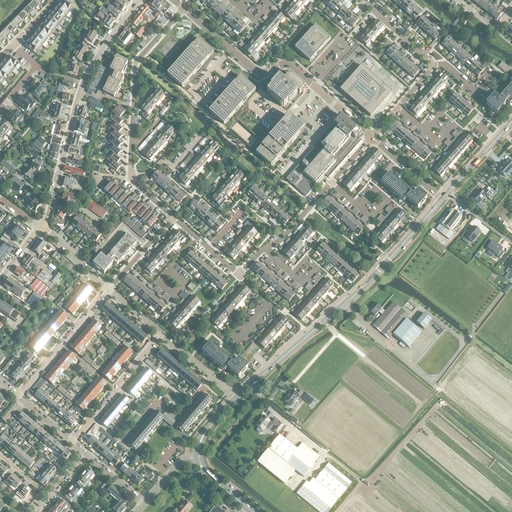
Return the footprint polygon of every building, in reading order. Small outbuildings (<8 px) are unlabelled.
[(63,0),(60,4),(69,11),(72,7),(71,6),(63,0)] [(122,11),(126,6),(118,0),(114,0),(112,3),(122,11)] [(151,0),(149,4),(156,10),(157,11),(156,12),(157,13),(160,16),(162,17),(171,6),(164,0),(162,2),(159,0),(151,0)] [(211,0),(207,5),(212,9),(219,0),(216,0),(215,0),(211,0)] [(219,0),(212,9),(216,13),(223,6),(220,3),(222,0),(219,0)] [(295,15),(299,10),(288,0),(286,0),(285,1),(291,6),(288,8),(295,15)] [(304,5),(297,0),(295,0),(294,2),(291,0),(288,0),(299,10),(304,5)] [(334,11),(343,0),(340,0),(338,2),(335,0),(334,0),(329,7),(334,11)] [(343,0),(334,11),(338,15),(345,8),(342,5),(346,0),(343,0)] [(399,0),(397,4),(401,8),(407,1),(406,0),(399,0)] [(483,9),(488,3),(489,2),(486,0),(485,0),(484,0),(482,0),(478,5),(483,9)] [(38,6),(33,1),(31,4),(28,7),(32,12),(35,8),(36,9),(39,7),(38,6)] [(401,8),(406,12),(414,3),(412,2),(410,4),(407,1),(401,8)] [(216,13),(221,17),(232,5),(230,3),(225,8),(223,6),(216,13)] [(406,12),(411,16),(417,9),(414,7),(416,4),(414,3),(406,12)] [(488,13),(493,6),(488,3),(483,9),(488,13)] [(60,4),(57,8),(66,16),(70,12),(69,11),(60,4)] [(232,5),(221,17),(226,21),(232,14),(229,12),(234,6),(232,5)] [(111,6),(108,9),(107,10),(117,18),(120,14),(111,6)] [(144,6),(143,8),(138,14),(143,19),(148,22),(150,19),(146,16),(146,15),(147,16),(148,15),(150,13),(150,12),(149,11),(150,11),(144,6)] [(338,15),(343,19),(354,7),(352,6),(348,11),(345,8),(338,15)] [(488,13),(493,16),(497,10),(493,6),(488,13)] [(32,12),(28,7),(25,10),(22,13),(26,17),(30,14),(30,15),(33,12),(32,12)] [(100,12),(97,16),(103,20),(103,24),(104,24),(110,28),(115,21),(106,14),(108,12),(107,11),(107,10),(108,9),(104,7),(103,8),(102,7),(99,11),(100,12)] [(276,14),(274,17),(281,23),(285,18),(273,7),(271,9),(276,14)] [(291,20),(295,15),(288,8),(286,11),(280,7),(279,8),(284,13),(291,20)] [(354,7),(343,19),(348,23),(354,16),(351,14),(356,9),(354,7)] [(57,8),(53,13),(63,21),(66,16),(57,8)] [(420,12),(417,9),(411,16),(415,21),(422,14),(423,11),(422,10),(420,12)] [(493,16),(497,20),(502,14),(497,10),(493,16)] [(232,14),(226,21),(231,25),(241,13),(239,12),(235,17),(232,14)] [(26,17),(22,13),(16,19),(21,23),(24,20),(25,21),(27,18),(26,17)] [(53,13),(50,17),(60,25),(63,21),(53,13)] [(243,15),(241,13),(231,25),(235,30),(241,23),(238,20),(243,15)] [(137,27),(143,19),(138,14),(131,22),(137,27)] [(354,16),(348,23),(353,28),(359,21),(359,20),(363,15),(362,14),(357,19),(354,16)] [(266,15),(264,17),(276,28),(281,23),(274,17),(271,20),(266,15)] [(375,23),(372,26),(379,32),(384,27),(377,21),(371,16),(370,18),(375,23)] [(50,17),(46,21),(56,29),(60,25),(50,17)] [(264,17),(263,19),(268,23),(265,26),(272,33),(276,28),(264,17)] [(416,24),(414,26),(417,28),(417,29),(419,26),(421,28),(427,22),(422,17),(417,24),(416,24)] [(21,23),(16,19),(11,24),(15,29),(18,26),(19,26),(22,24),(21,23)] [(251,22),(249,20),(244,25),(241,23),(235,30),(240,34),(246,27),(251,22)] [(46,21),(43,25),(53,33),(56,29),(46,21)] [(432,25),(427,22),(421,28),(426,32),(432,25)] [(15,29),(11,24),(5,30),(10,34),(13,31),(14,32),(16,30),(15,29)] [(375,37),(379,32),(372,26),(370,29),(364,24),(363,26),(375,37)] [(432,25),(426,32),(430,36),(438,28),(433,24),(432,26),(432,25)] [(43,25),(39,29),(49,37),(53,33),(43,25)] [(268,37),(272,33),(265,26),(262,29),(257,25),(256,26),(268,37)] [(295,48),(304,56),(310,62),(310,61),(311,61),(310,60),(313,57),(314,57),(331,38),(316,25),(315,26),(316,26),(313,30),(312,29),(304,38),(299,44),(300,45),(296,48),(295,48)] [(270,39),(268,37),(256,26),(254,28),(260,33),(257,36),(264,42),(265,44),(270,39)] [(364,35),(371,41),(375,37),(363,26),(361,27),(366,32),(364,35)] [(139,37),(143,32),(138,28),(134,33),(139,37)] [(429,47),(431,49),(437,42),(436,41),(444,33),(438,28),(430,36),(435,40),(429,47)] [(39,29),(36,34),(46,42),(49,37),(39,29)] [(5,30),(0,35),(0,36),(4,40),(7,37),(8,38),(10,35),(10,34),(5,30)] [(90,31),(88,30),(84,35),(81,40),(87,43),(89,41),(93,43),(97,36),(90,31)] [(131,35),(125,30),(118,40),(124,45),(131,35)] [(366,46),(367,46),(371,41),(364,35),(361,38),(356,33),(354,35),(360,40),(359,40),(366,46)] [(36,34),(33,38),(42,46),(46,42),(36,34)] [(248,36),(260,47),(264,42),(257,36),(254,39),(249,34),(248,36)] [(453,42),(450,40),(452,38),(452,37),(454,36),(452,34),(450,36),(450,35),(448,38),(442,45),(447,49),(453,42)] [(249,45),(255,51),(260,47),(248,36),(246,38),(251,42),(249,45)] [(33,38),(29,42),(30,42),(39,50),(42,46),(33,38)] [(168,74),(167,74),(167,75),(182,88),(182,87),(183,87),(182,86),(185,83),(186,83),(210,56),(209,56),(212,52),(213,53),(214,52),(199,39),(198,40),(199,40),(196,44),(195,43),(182,58),(183,59),(179,62),(179,61),(171,70),(172,71),(169,74),(168,74)] [(30,42),(26,46),(34,52),(36,54),(39,50),(30,42)] [(71,48),(77,52),(77,51),(84,56),(88,50),(84,48),(86,45),(80,42),(77,46),(74,44),(71,48)] [(244,50),(251,56),(253,58),(257,53),(255,51),(249,45),(246,48),(244,47),(246,45),(242,42),(239,45),(244,50)] [(453,42),(447,49),(451,53),(457,46),(453,42)] [(451,53),(456,57),(462,50),(460,48),(462,46),(459,44),(457,46),(451,53)] [(386,54),(391,58),(397,52),(392,47),(386,54)] [(462,50),(456,57),(460,61),(466,54),(468,51),(466,50),(464,52),(462,50)] [(80,62),(84,56),(77,51),(77,52),(74,55),(72,54),(69,59),(75,62),(77,60),(80,62)] [(391,58),(395,62),(401,56),(397,52),(391,58)] [(465,65),(471,58),(466,54),(460,61),(465,65)] [(9,56),(6,60),(15,68),(19,64),(11,57),(9,56)] [(401,56),(395,62),(400,66),(406,60),(401,56)] [(475,62),(477,59),(479,58),(477,56),(473,60),(471,58),(465,65),(469,69),(475,62)] [(122,77),(128,64),(117,58),(110,71),(113,73),(103,93),(114,98),(124,78),(122,77)] [(6,60),(2,64),(12,72),(15,68),(6,60)] [(400,66),(404,70),(410,64),(406,60),(400,66)] [(469,69),(474,72),(480,66),(475,62),(469,69)] [(511,77),(511,68),(510,66),(509,68),(502,62),(498,67),(505,73),(506,72),(511,77)] [(69,63),(68,68),(66,72),(77,76),(79,69),(75,68),(76,65),(69,63)] [(478,77),(484,70),(486,68),(488,69),(491,66),(489,64),(488,65),(485,63),(482,68),(480,66),(474,72),(478,77)] [(2,64),(0,67),(0,69),(7,75),(6,75),(8,77),(12,72),(2,64)] [(410,64),(404,70),(409,74),(415,68),(410,64)] [(349,98),(350,98),(352,100),(358,106),(359,106),(361,108),(370,117),(371,116),(373,114),(379,107),(381,105),(381,104),(383,102),(389,95),(391,93),(392,92),(382,84),(380,82),(376,79),(374,77),(373,76),(371,74),(370,73),(370,74),(368,72),(368,71),(367,71),(365,69),(364,68),(362,66),(361,65),(355,72),(357,73),(355,75),(353,74),(348,81),(346,84),(346,83),(340,90),(349,98)] [(414,78),(420,72),(415,68),(409,74),(414,78)] [(435,72),(440,76),(438,78),(444,84),(449,80),(442,74),(437,70),(435,72)] [(272,88),(267,93),(284,107),(288,102),(289,103),(297,94),(297,93),(297,92),(300,94),(305,87),(290,74),(284,80),(285,81),(284,82),(279,77),(271,87),(272,88)] [(237,80),(226,92),(213,107),(214,108),(211,111),(210,111),(209,111),(209,112),(224,125),(225,124),(224,123),(227,120),(228,120),(236,112),(235,111),(238,108),(239,108),(252,93),(251,93),(252,92),(254,89),(255,90),(255,89),(240,76),(240,77),(241,77),(238,81),(237,80)] [(492,87),(495,89),(503,80),(501,77),(492,87)] [(434,83),(440,89),(444,84),(438,78),(434,83)] [(58,89),(64,90),(65,87),(72,90),(74,83),(64,80),(64,81),(57,79),(55,85),(59,86),(58,89)] [(507,79),(495,92),(495,93),(498,95),(509,82),(507,79)] [(511,81),(511,83),(511,84),(500,98),(501,98),(499,100),(494,95),(486,104),(496,114),(506,103),(510,106),(511,102),(511,81)] [(33,82),(28,88),(31,91),(32,92),(31,93),(36,97),(37,96),(39,98),(45,90),(44,90),(46,87),(41,83),(39,86),(37,84),(36,84),(33,82)] [(430,87),(436,93),(440,89),(434,83),(430,87)] [(430,87),(426,92),(432,98),(436,93),(430,87)] [(153,95),(160,101),(165,96),(155,88),(154,90),(156,91),(153,95)] [(63,93),(64,90),(58,89),(57,92),(56,95),(63,97),(62,100),(69,101),(70,95),(67,95),(67,94),(63,93)] [(421,92),(423,95),(422,96),(428,102),(432,98),(426,92),(423,90),(421,92)] [(456,94),(450,101),(454,105),(460,98),(456,94)] [(147,98),(156,106),(160,101),(153,95),(151,97),(149,96),(147,98)] [(22,96),(17,103),(26,111),(30,107),(32,108),(36,103),(28,96),(25,99),(22,96)] [(424,107),(428,102),(422,96),(418,101),(424,107)] [(156,106),(147,98),(145,99),(147,101),(145,104),(152,110),(156,106)] [(465,102),(462,100),(460,98),(454,105),(459,109),(465,102)] [(53,112),(55,112),(65,115),(67,107),(59,105),(60,102),(52,100),(52,102),(51,102),(50,106),(54,107),(53,112)] [(420,111),(424,107),(418,101),(414,105),(420,111)] [(463,113),(469,106),(465,102),(459,109),(463,113)] [(102,113),(103,111),(101,110),(98,108),(96,107),(93,105),(90,104),(89,106),(95,110),(102,113)] [(140,105),(138,107),(141,109),(140,109),(144,112),(141,114),(142,115),(141,116),(146,120),(149,117),(148,115),(152,110),(145,104),(142,107),(140,105)] [(420,111),(414,105),(410,110),(406,106),(404,108),(415,118),(420,111)] [(474,110),(471,108),(469,106),(463,113),(468,117),(474,110)] [(81,108),(78,117),(85,119),(88,110),(81,108)] [(120,108),(119,110),(116,108),(112,113),(115,116),(123,122),(125,120),(122,117),(124,114),(123,114),(125,111),(122,109),(120,108)] [(10,111),(6,116),(10,120),(9,121),(13,124),(14,123),(15,124),(20,118),(19,118),(21,115),(16,111),(14,113),(10,111)] [(65,115),(55,112),(53,119),(63,121),(65,115)] [(289,115),(256,153),(271,166),(304,129),(289,115)] [(333,126),(286,179),(306,197),(325,175),(329,178),(361,141),(360,139),(363,136),(361,134),(361,133),(340,115),(333,123),(335,125),(338,128),(336,129),(334,127),(333,126)] [(115,123),(123,130),(125,127),(121,124),(123,122),(115,116),(111,120),(110,122),(113,125),(115,123)] [(81,135),(81,134),(84,135),(86,125),(88,124),(89,122),(78,119),(77,123),(76,123),(74,133),(81,135)] [(163,121),(161,123),(166,128),(164,131),(171,137),(175,132),(163,121)] [(11,131),(13,128),(7,122),(4,125),(1,123),(0,123),(0,129),(7,135),(10,131),(11,131)] [(395,122),(389,129),(393,133),(399,126),(395,122)] [(115,130),(122,137),(124,135),(121,132),(123,130),(115,123),(113,125),(111,128),(109,129),(109,131),(112,133),(115,130)] [(65,128),(58,126),(53,125),(51,135),(63,138),(65,128)] [(404,130),(402,128),(399,126),(393,133),(398,137),(404,130)] [(171,137),(164,131),(161,134),(156,129),(154,131),(167,142),(171,137)] [(115,130),(112,133),(108,137),(112,140),(114,138),(122,145),(124,142),(120,139),(122,137),(115,130)] [(408,134),(406,132),(404,130),(398,137),(402,141),(408,134)] [(158,137),(155,140),(163,147),(167,142),(154,131),(153,133),(158,137)] [(413,138),(411,136),(408,134),(402,141),(407,145),(413,138)] [(465,134),(463,137),(461,139),(468,145),(472,140),(465,134)] [(72,140),(89,145),(90,142),(80,140),(81,137),(73,135),(72,140)] [(43,146),(46,142),(40,137),(37,141),(33,146),(41,153),(44,146),(43,146)] [(208,146),(215,153),(219,148),(207,137),(205,139),(210,144),(208,146)] [(58,155),(62,140),(52,138),(51,145),(49,151),(53,152),(53,154),(58,155)] [(120,147),(122,145),(114,138),(112,140),(108,145),(112,148),(114,146),(121,153),(124,150),(120,147)] [(148,138),(146,140),(158,151),(163,147),(155,140),(153,143),(148,138)] [(417,142),(415,140),(413,138),(407,145),(411,149),(417,142)] [(461,139),(459,141),(457,143),(464,150),(468,145),(461,139)] [(158,151),(146,140),(144,142),(150,147),(147,150),(154,156),(158,151)] [(422,146),(420,144),(417,142),(411,149),(416,153),(422,146)] [(453,148),(460,154),(464,150),(457,143),(453,148)] [(198,146),(210,157),(215,153),(208,146),(205,149),(200,145),(198,146)] [(120,155),(121,153),(114,146),(112,148),(109,151),(108,152),(111,156),(113,153),(121,160),(123,158),(120,155)] [(206,162),(210,157),(198,146),(197,148),(202,153),(199,156),(206,162)] [(426,150),(424,148),(422,146),(416,153),(420,157),(426,150)] [(88,151),(70,147),(69,154),(84,158),(85,157),(86,157),(88,151)] [(154,156),(147,150),(144,153),(139,148),(138,150),(150,161),(154,156)] [(456,158),(460,154),(453,148),(449,152),(456,158)] [(375,149),(371,153),(378,159),(382,155),(375,149)] [(431,154),(426,150),(420,157),(425,161),(431,154)] [(33,172),(36,173),(37,171),(38,171),(41,168),(40,168),(44,163),(42,162),(45,158),(35,151),(32,155),(37,158),(31,166),(32,166),(34,168),(33,169),(34,170),(33,172)] [(57,161),(58,155),(53,154),(53,152),(49,151),(48,154),(46,153),(46,156),(49,158),(52,160),(57,161)] [(445,157),(452,163),(456,158),(449,152),(445,157)] [(119,162),(121,160),(113,153),(111,156),(109,158),(112,161),(120,168),(123,165),(119,162)] [(367,158),(374,164),(378,159),(371,153),(367,158)] [(202,167),(206,162),(199,156),(197,159),(191,154),(190,156),(202,167)] [(198,171),(202,167),(190,156),(188,158),(194,162),(191,165),(198,171)] [(448,168),(452,163),(445,157),(441,161),(448,168)] [(363,162),(370,168),(374,164),(367,158),(363,162)] [(82,169),(84,164),(67,159),(66,164),(73,166),(82,169)] [(4,160),(0,164),(11,173),(15,169),(4,160)] [(502,168),(499,171),(506,178),(511,171),(511,160),(509,162),(508,161),(505,165),(504,164),(501,167),(502,168)] [(119,170),(120,168),(112,161),(108,166),(112,169),(110,171),(114,175),(116,172),(120,176),(122,173),(119,170)] [(441,161),(437,166),(444,172),(448,168),(441,161)] [(359,167),(365,173),(370,168),(363,162),(359,167)] [(374,178),(375,178),(376,179),(373,182),(377,185),(381,180),(382,179),(394,166),(390,163),(390,164),(388,162),(374,178)] [(194,176),(198,171),(191,165),(188,168),(183,163),(182,165),(194,176)] [(190,181),(191,181),(192,181),(193,180),(194,179),(194,178),(194,177),(194,176),(182,165),(180,167),(185,172),(183,175),(190,181)] [(36,174),(36,173),(33,172),(34,170),(33,169),(34,168),(32,166),(30,169),(29,168),(24,175),(31,181),(36,174)] [(236,173),(233,176),(240,182),(241,183),(248,176),(243,171),(241,174),(232,166),(230,168),(236,173)] [(433,171),(440,177),(444,172),(437,166),(433,171)] [(66,167),(64,172),(74,175),(82,178),(82,176),(83,176),(84,173),(83,173),(83,172),(75,169),(75,170),(66,167)] [(359,167),(355,171),(362,177),(365,173),(359,167)] [(159,170),(151,179),(153,181),(153,182),(154,182),(155,184),(156,183),(162,176),(159,173),(161,171),(159,170)] [(355,171),(351,176),(358,182),(362,177),(355,171)] [(185,186),(190,181),(183,175),(180,178),(175,173),(173,175),(185,186)] [(417,209),(427,198),(418,190),(413,195),(411,194),(412,193),(390,173),(381,182),(404,202),(407,199),(409,200),(408,201),(417,209)] [(240,182),(233,176),(230,179),(225,174),(223,175),(236,186),(240,182)] [(237,188),(236,186),(223,175),(222,177),(227,182),(225,185),(232,191),(231,191),(233,193),(237,188)] [(162,176),(156,183),(161,187),(169,178),(167,176),(165,178),(162,176)] [(351,176),(347,180),(354,186),(358,182),(351,176)] [(9,184),(18,192),(24,185),(14,178),(9,184)] [(70,180),(63,178),(61,186),(66,187),(67,186),(68,186),(68,188),(82,192),(82,190),(83,190),(84,185),(83,185),(84,182),(70,178),(70,180)] [(169,178),(161,187),(166,191),(172,184),(169,182),(170,180),(169,178)] [(108,193),(118,182),(116,180),(113,183),(110,181),(108,184),(104,188),(103,189),(108,193)] [(347,180),(343,185),(349,191),(354,186),(347,180)] [(108,193),(113,197),(120,190),(118,188),(121,184),(118,182),(108,193)] [(215,185),(228,196),(231,191),(232,191),(225,185),(222,188),(217,183),(215,185)] [(166,191),(170,195),(178,186),(176,185),(175,187),(172,184),(166,191)] [(215,185),(213,187),(218,191),(216,194),(225,202),(226,200),(225,199),(228,196),(215,185)] [(178,186),(170,195),(175,199),(181,192),(178,190),(180,188),(178,186)] [(248,194),(252,199),(260,190),(255,186),(254,187),(248,194)] [(479,204),(486,196),(491,200),(497,194),(489,187),(487,190),(486,190),(484,193),(480,189),(472,198),(479,204)] [(117,201),(127,190),(125,188),(122,191),(120,190),(113,197),(117,201)] [(122,205),(129,198),(127,196),(130,192),(127,190),(117,201),(122,205)] [(253,207),(264,195),(260,190),(252,199),(254,200),(251,204),(253,207)] [(180,204),(188,195),(186,193),(184,195),(181,192),(175,199),(180,204)] [(208,192),(206,194),(207,195),(212,199),(214,201),(212,203),(219,209),(224,203),(225,202),(216,194),(214,196),(209,192),(208,192)] [(27,200),(25,204),(28,207),(27,208),(31,211),(32,210),(35,212),(41,205),(38,203),(39,202),(34,197),(33,199),(30,196),(31,195),(29,193),(25,198),(27,200)] [(77,199),(77,197),(64,193),(63,199),(65,200),(64,203),(70,205),(71,201),(72,202),(72,198),(77,199)] [(86,207),(88,208),(88,209),(93,202),(90,200),(92,197),(88,194),(84,199),(83,200),(87,203),(85,206),(86,207)] [(264,195),(253,207),(255,208),(257,206),(259,204),(261,206),(268,198),(264,195)] [(125,211),(136,198),(134,196),(130,199),(129,198),(122,205),(120,207),(125,211)] [(193,214),(194,212),(200,206),(198,204),(200,201),(201,199),(199,197),(195,201),(190,208),(188,210),(193,214)] [(262,214),(264,212),(266,210),(272,203),(274,202),(269,197),(268,198),(261,206),(263,208),(260,212),(262,214)] [(322,204),(327,208),(333,201),(328,197),(322,204)] [(129,215),(131,213),(131,214),(133,212),(132,211),(137,206),(137,205),(135,204),(139,200),(136,198),(125,211),(129,215)] [(327,208),(331,212),(337,205),(333,201),(327,208)] [(88,209),(91,211),(96,205),(93,202),(88,209),(88,208),(88,209)] [(133,212),(137,215),(147,204),(144,202),(141,205),(139,203),(137,205),(137,206),(132,211),(133,212)] [(194,212),(199,216),(208,206),(206,203),(204,205),(202,207),(200,206),(194,212)] [(266,210),(266,211),(270,215),(277,208),(272,203),(266,210)] [(141,219),(148,212),(146,210),(149,206),(147,204),(137,215),(141,219)] [(95,214),(100,207),(96,205),(91,211),(95,214)] [(337,205),(331,212),(336,216),(342,209),(337,205)] [(415,217),(417,215),(405,205),(403,207),(415,217)] [(62,220),(62,219),(68,211),(59,206),(57,210),(58,210),(55,215),(56,215),(55,216),(56,218),(57,219),(59,218),(62,220)] [(199,216),(203,220),(209,214),(207,212),(209,209),(210,207),(208,206),(199,216)] [(95,214),(98,217),(104,210),(100,207),(95,214)] [(277,208),(270,215),(275,218),(281,211),(277,208)] [(340,220),(346,213),(342,209),(336,216),(340,220)] [(107,213),(104,210),(98,217),(102,219),(107,213)] [(150,214),(148,212),(141,219),(146,223),(156,212),(153,210),(150,214)] [(405,216),(399,210),(394,215),(401,220),(405,216)] [(203,220),(208,224),(217,213),(215,211),(213,213),(211,215),(209,214),(203,220)] [(275,218),(279,222),(285,215),(281,211),(275,218)] [(158,215),(156,212),(146,223),(150,228),(157,220),(155,218),(158,215)] [(461,218),(460,217),(454,212),(449,219),(446,216),(436,230),(449,240),(454,233),(455,232),(452,230),(451,231),(450,230),(458,220),(459,221),(461,218)] [(208,224),(212,228),(218,222),(216,220),(218,217),(219,215),(217,213),(208,224)] [(285,215),(279,222),(284,226),(292,218),(287,213),(285,215)] [(346,213),(340,220),(345,224),(351,217),(346,213)] [(394,215),(392,217),(391,219),(397,225),(401,220),(394,215)] [(72,224),(73,225),(72,227),(75,228),(76,227),(77,228),(83,220),(78,216),(72,224)] [(349,228),(355,221),(351,217),(345,224),(349,228)] [(83,220),(77,228),(78,228),(77,228),(77,230),(80,232),(81,231),(82,231),(89,221),(88,221),(88,220),(87,219),(86,219),(84,221),(83,220)] [(387,223),(393,229),(397,225),(391,219),(387,223)] [(86,234),(87,235),(92,227),(91,226),(92,224),(92,222),(91,221),(90,222),(89,221),(82,231),(82,232),(82,234),(84,235),(86,234)] [(354,232),(360,225),(355,221),(349,228),(354,232)] [(223,226),(218,222),(212,228),(217,232),(223,226)] [(383,228),(389,234),(393,229),(387,223),(383,228)] [(14,224),(11,229),(21,237),(22,235),(23,235),(24,233),(25,232),(14,224)] [(354,232),(358,236),(364,229),(360,225),(354,232)] [(307,226),(303,231),(310,237),(314,232),(307,226)] [(91,238),(92,238),(97,230),(92,227),(87,235),(87,236),(87,237),(89,239),(90,238),(91,238)] [(251,227),(250,227),(246,231),(253,237),(255,239),(259,234),(251,227)] [(468,234),(465,232),(461,237),(464,240),(466,237),(473,243),(481,232),(473,227),(468,234)] [(96,242),(102,234),(100,233),(102,231),(101,229),(100,229),(99,229),(99,228),(97,230),(92,238),(92,239),(92,241),(94,242),(95,242),(95,241),(96,242)] [(379,232),(385,238),(389,234),(383,228),(379,232)] [(6,233),(3,236),(9,240),(11,237),(17,242),(18,241),(20,239),(19,239),(21,237),(11,229),(11,230),(8,235),(6,233)] [(172,231),(171,232),(174,234),(172,236),(179,242),(181,243),(185,239),(174,229),(172,231)] [(242,236),(249,242),(253,237),(246,231),(242,236)] [(303,231),(299,236),(306,242),(310,237),(303,231)] [(375,237),(381,243),(385,238),(379,232),(375,237)] [(101,255),(93,264),(104,274),(114,263),(117,265),(137,243),(127,235),(108,257),(108,258),(107,259),(101,255)] [(175,246),(179,242),(172,236),(168,240),(175,246)] [(242,236),(238,240),(245,246),(249,242),(242,236)] [(295,240),(302,246),(306,242),(299,236),(295,240)] [(2,242),(0,245),(0,247),(8,254),(9,252),(10,252),(12,250),(11,250),(12,249),(6,244),(8,241),(3,237),(0,240),(2,242)] [(38,242),(36,245),(43,250),(46,247),(50,250),(52,248),(48,245),(47,244),(47,245),(40,240),(38,242)] [(164,245),(171,251),(175,246),(168,240),(164,245)] [(235,245),(241,251),(245,246),(238,240),(235,245)] [(295,240),(291,245),(298,251),(302,246),(295,240)] [(503,249),(492,241),(487,248),(490,251),(489,253),(493,257),(495,254),(497,256),(503,249)] [(322,255),(328,248),(323,244),(317,251),(322,255)] [(41,253),(43,250),(36,245),(34,247),(33,250),(40,256),(38,258),(41,261),(45,256),(41,253)] [(167,255),(171,251),(164,245),(160,249),(167,255)] [(235,245),(231,249),(237,255),(241,251),(235,245)] [(291,245),(288,249),(294,255),(298,251),(291,245)] [(89,259),(96,250),(93,247),(85,256),(89,259)] [(326,259),(332,252),(328,248),(322,255),(326,259)] [(166,258),(165,257),(167,255),(160,249),(156,254),(163,260),(164,261),(166,259),(166,258)] [(227,254),(233,260),(237,255),(231,249),(227,254)] [(288,249),(283,254),(290,260),(294,255),(288,249)] [(185,259),(190,263),(196,256),(191,252),(185,259)] [(332,252),(326,259),(331,263),(337,256),(332,252)] [(152,258),(159,264),(163,260),(156,254),(152,258)] [(26,259),(22,263),(28,267),(29,265),(35,269),(38,265),(33,261),(34,259),(30,256),(27,260),(26,259)] [(148,258),(147,259),(150,261),(148,263),(155,269),(159,264),(152,258),(150,256),(148,259),(148,258)] [(194,267),(200,260),(196,256),(190,263),(194,267)] [(335,267),(341,260),(337,256),(331,263),(335,267)] [(200,260),(194,267),(199,271),(205,264),(200,260)] [(340,271),(346,264),(341,260),(335,267),(340,271)] [(144,263),(142,265),(144,267),(146,269),(145,271),(150,276),(152,274),(151,273),(155,269),(148,263),(146,265),(144,262),(144,263)] [(258,274),(263,267),(259,263),(253,270),(258,274)] [(199,271),(203,275),(209,268),(205,264),(199,271)] [(344,275),(350,268),(346,264),(340,271),(344,275)] [(51,289),(54,285),(62,276),(56,272),(53,277),(44,270),(43,271),(38,267),(32,274),(37,278),(37,279),(50,289),(51,289)] [(262,278),(268,271),(263,267),(258,274),(262,278)] [(19,268),(15,273),(24,280),(26,277),(28,278),(29,275),(25,272),(19,268)] [(203,275),(208,279),(214,272),(209,268),(203,275)] [(349,279),(355,272),(350,268),(344,275),(349,279)] [(267,282),(273,275),(268,271),(262,278),(267,282)] [(208,279),(212,283),(218,276),(214,272),(208,279)] [(359,276),(355,272),(349,279),(353,283),(359,276)] [(123,282),(128,286),(134,279),(129,275),(123,282)] [(271,286),(277,279),(273,275),(267,282),(271,286)] [(212,283),(211,285),(215,289),(217,287),(223,280),(218,276),(212,283)] [(80,290),(88,297),(93,291),(87,286),(89,284),(82,277),(79,279),(85,285),(80,290)] [(25,292),(26,290),(10,278),(3,286),(11,292),(12,292),(20,298),(22,295),(25,297),(27,293),(25,292)] [(42,298),(50,289),(37,279),(36,281),(32,286),(26,282),(25,285),(30,289),(35,292),(39,295),(42,298)] [(133,290),(139,283),(134,279),(128,286),(133,290)] [(275,289),(276,290),(282,283),(277,279),(271,286),(270,288),(273,291),(275,289)] [(327,279),(323,284),(330,290),(334,285),(327,279)] [(223,280),(217,287),(221,291),(228,284),(223,280)] [(133,290),(137,294),(143,287),(139,283),(133,290)] [(280,294),(286,287),(282,283),(276,290),(280,294)] [(326,294),(330,290),(323,284),(319,288),(326,294)] [(508,284),(503,290),(507,292),(511,287),(508,284)] [(239,291),(246,297),(250,292),(243,286),(239,291)] [(137,294),(142,298),(148,291),(143,287),(137,294)] [(285,298),(291,291),(286,287),(280,294),(285,298)] [(326,294),(319,288),(315,293),(322,299),(326,294)] [(75,296),(83,303),(88,297),(80,290),(75,296)] [(142,298),(146,302),(152,295),(148,291),(142,298)] [(239,291),(235,295),(242,301),(246,297),(239,291)] [(291,291),(285,298),(289,302),(295,295),(291,291)] [(39,295),(35,292),(34,293),(34,292),(32,295),(33,295),(28,303),(36,308),(40,302),(41,303),(42,303),(44,304),(46,306),(48,303),(49,302),(45,298),(44,300),(42,298),(39,295)] [(311,297),(318,303),(322,299),(315,293),(311,297)] [(146,302),(151,306),(157,299),(152,295),(146,302)] [(235,295),(231,300),(238,306),(242,301),(235,295)] [(83,303),(75,296),(70,303),(78,309),(83,303)] [(193,296),(189,300),(196,306),(200,302),(193,296)] [(11,301),(19,307),(22,303),(13,297),(11,301)] [(307,302),(314,308),(318,303),(311,297),(307,302)] [(20,314),(15,310),(0,299),(0,311),(15,322),(20,314)] [(157,299),(151,306),(155,309),(161,303),(157,299)] [(192,311),(196,306),(189,300),(185,305),(192,311)] [(238,306),(231,300),(227,304),(234,310),(238,306)] [(303,306),(310,312),(314,308),(307,302),(303,306)] [(382,308),(375,302),(368,310),(375,316),(379,312),(382,315),(373,326),(389,340),(393,335),(408,348),(421,333),(406,320),(409,316),(393,302),(385,312),(382,309),(382,308)] [(78,309),(70,303),(65,308),(59,303),(57,306),(65,312),(67,310),(73,315),(78,309)] [(166,307),(161,303),(155,309),(160,314),(166,307)] [(102,310),(104,312),(103,314),(105,316),(107,314),(112,308),(107,304),(102,310)] [(230,315),(234,310),(227,304),(223,309),(230,315)] [(188,316),(192,311),(185,305),(181,309),(188,316)] [(306,317),(310,312),(303,306),(299,311),(306,317)] [(107,314),(111,318),(116,311),(112,308),(107,314)] [(177,314),(184,320),(188,316),(181,309),(177,314)] [(226,319),(230,315),(223,309),(219,313),(226,319)] [(55,317),(63,324),(68,318),(60,311),(55,317)] [(116,311),(111,318),(116,321),(121,315),(116,311)] [(302,321),(306,317),(299,311),(295,315),(302,321)] [(215,318),(222,324),(226,319),(219,313),(215,318)] [(184,320),(177,314),(173,319),(180,325),(184,320)] [(424,314),(416,323),(424,329),(432,320),(424,314)] [(121,315),(116,321),(120,325),(125,319),(121,315)] [(288,322),(282,316),(278,321),(284,326),(288,322)] [(50,323),(58,330),(63,324),(55,317),(50,323)] [(96,317),(94,319),(101,325),(103,323),(96,317)] [(211,322),(218,328),(222,324),(215,318),(211,322)] [(125,319),(120,325),(124,329),(130,323),(125,319)] [(175,329),(180,325),(173,319),(169,323),(175,329)] [(88,328),(96,334),(101,327),(94,321),(88,328)] [(280,331),(284,326),(278,321),(274,325),(280,331)] [(45,329),(53,335),(58,330),(50,323),(45,329)] [(129,332),(134,326),(130,323),(124,329),(129,332)] [(270,330),(276,335),(280,331),(274,325),(270,330)] [(134,326),(129,332),(133,336),(138,330),(134,326)] [(83,335),(90,341),(96,334),(88,328),(83,335)] [(53,335),(45,329),(40,335),(48,341),(53,335)] [(138,330),(133,336),(138,340),(143,334),(138,330)] [(202,338),(204,340),(212,332),(209,330),(202,338)] [(272,340),(276,335),(270,330),(266,334),(272,340)] [(107,332),(104,335),(110,340),(113,337),(107,332)] [(225,338),(218,332),(216,334),(222,340),(225,338)] [(147,338),(143,334),(138,340),(142,344),(147,338)] [(262,338),(269,344),(272,340),(266,334),(262,338)] [(48,341),(40,335),(35,341),(43,347),(48,341)] [(90,341),(83,335),(77,341),(84,348),(90,341)] [(114,338),(111,341),(117,346),(120,343),(114,338)] [(194,346),(197,348),(204,340),(202,338),(194,346)] [(269,344),(262,338),(258,343),(264,349),(269,344)] [(43,347),(35,341),(30,347),(37,353),(43,347)] [(84,348),(77,341),(71,348),(78,354),(84,348)] [(229,370),(238,378),(248,367),(239,359),(234,364),(232,363),(233,362),(220,350),(221,348),(217,345),(216,347),(211,342),(202,351),(225,371),(228,368),(230,369),(229,370)] [(258,347),(256,345),(253,343),(241,357),(246,361),(258,347)] [(119,354),(127,360),(132,353),(125,347),(119,354)] [(157,356),(160,359),(158,360),(160,362),(166,354),(162,350),(157,356)] [(63,358),(70,364),(76,357),(68,351),(63,358)] [(28,352),(24,357),(25,357),(26,359),(32,363),(36,358),(30,354),(28,352)] [(118,353),(112,359),(114,361),(121,367),(127,360),(119,354),(118,353)] [(163,362),(166,364),(171,358),(166,354),(160,362),(159,363),(161,364),(163,362)] [(92,361),(86,356),(83,359),(90,364),(92,361)] [(25,357),(21,362),(28,368),(32,363),(26,359),(25,357)] [(57,365),(64,371),(70,364),(63,358),(57,365)] [(166,364),(170,368),(175,362),(171,358),(166,364)] [(121,367),(114,361),(108,368),(115,374),(121,367)] [(24,372),(28,368),(21,362),(17,366),(24,372)] [(84,371),(87,367),(81,362),(78,365),(84,371)] [(90,365),(97,370),(99,367),(93,362),(90,365)] [(172,374),(174,371),(175,372),(180,366),(175,362),(170,368),(171,368),(168,371),(172,374)] [(64,371),(57,365),(51,372),(58,378),(64,371)] [(17,366),(13,371),(22,378),(24,375),(23,374),(24,372),(17,366),(17,367),(17,366)] [(175,372),(173,374),(177,378),(179,375),(184,369),(180,366),(175,372)] [(85,371),(91,377),(94,373),(88,368),(85,371)] [(115,374),(108,368),(102,375),(109,381),(115,374)] [(149,378),(153,374),(146,368),(143,373),(149,378)] [(179,375),(184,379),(189,373),(184,369),(179,375)] [(9,371),(7,374),(17,382),(18,380),(19,381),(22,378),(13,371),(11,373),(9,371)] [(58,378),(51,372),(45,379),(52,385),(58,378)] [(145,383),(149,378),(143,373),(139,377),(145,383)] [(184,379),(188,383),(193,377),(189,373),(184,379)] [(94,384),(101,390),(107,384),(99,377),(94,384)] [(141,387),(145,383),(139,377),(135,382),(141,387)] [(193,387),(198,381),(193,377),(188,383),(193,387)] [(70,388),(72,385),(70,384),(69,384),(64,379),(62,381),(70,388)] [(197,390),(202,385),(198,381),(193,387),(197,390)] [(131,386),(137,391),(141,387),(135,382),(131,386)] [(88,391),(95,397),(101,390),(94,384),(88,391)] [(60,386),(58,390),(64,395),(67,392),(60,386)] [(133,396),(137,391),(131,386),(127,391),(133,396)] [(37,392),(35,396),(39,400),(44,394),(46,392),(41,388),(39,390),(37,392)] [(301,398),(304,394),(298,389),(295,393),(292,390),(286,397),(283,401),(291,407),(299,397),(301,398)] [(95,397),(88,391),(82,398),(89,404),(95,397)] [(44,394),(39,400),(44,404),(49,398),(50,396),(46,392),(44,394)] [(67,392),(65,396),(71,401),(74,397),(67,392)] [(179,423),(176,427),(182,432),(183,431),(185,432),(212,400),(210,399),(209,398),(205,395),(206,394),(205,393),(204,394),(179,423)] [(307,393),(302,399),(309,404),(311,402),(313,403),(316,400),(307,393)] [(123,396),(119,400),(125,405),(129,401),(123,396)] [(140,406),(143,401),(144,401),(146,398),(144,397),(141,399),(139,401),(137,399),(135,402),(140,406)] [(44,404),(49,407),(53,402),(49,398),(44,404)] [(89,404),(82,398),(76,405),(83,411),(89,404)] [(116,405),(122,410),(125,405),(119,400),(116,405)] [(49,407),(53,411),(58,406),(53,402),(49,407)] [(53,411),(58,415),(62,409),(60,408),(62,406),(59,404),(58,406),(53,411)] [(112,409),(118,414),(122,410),(116,405),(112,409)] [(62,409),(58,415),(62,419),(67,413),(62,409)] [(118,414),(112,409),(108,414),(114,419),(118,414)] [(128,444),(127,445),(128,446),(129,445),(133,448),(134,449),(136,451),(162,419),(165,422),(167,423),(172,427),(175,424),(175,423),(176,423),(176,422),(175,421),(175,420),(168,414),(167,414),(166,413),(165,413),(165,414),(164,414),(162,416),(156,411),(128,444)] [(67,423),(73,416),(69,412),(67,413),(62,419),(67,423)] [(17,420),(21,423),(26,417),(22,413),(17,420)] [(110,423),(114,419),(108,414),(104,418),(110,423)] [(73,416),(67,423),(72,427),(74,424),(76,427),(80,422),(73,416)] [(270,422),(263,416),(256,425),(259,427),(257,429),(257,431),(260,434),(262,434),(263,432),(262,431),(262,430),(263,431),(267,427),(269,429),(273,425),(275,427),(272,431),(277,434),(284,426),(279,422),(274,418),(271,422),(271,423),(270,422)] [(26,417),(21,423),(25,426),(30,420),(26,417)] [(100,423),(107,428),(110,423),(104,418),(100,423)] [(34,423),(30,420),(25,426),(29,430),(34,423)] [(33,433),(38,427),(34,423),(29,430),(33,433)] [(37,436),(42,430),(38,427),(33,433),(37,436)] [(46,434),(42,430),(37,436),(41,440),(46,434)] [(44,447),(51,438),(47,435),(40,443),(44,447)] [(91,439),(88,442),(93,447),(98,441),(100,439),(95,435),(93,436),(93,437),(91,439)] [(302,443),(297,449),(280,435),(268,449),(286,463),(304,477),(306,475),(308,477),(310,474),(308,472),(320,457),(302,443)] [(44,447),(48,450),(55,441),(51,438),(44,447)] [(2,446),(6,449),(11,443),(7,439),(2,446)] [(52,453),(53,452),(59,445),(55,441),(48,450),(52,453)] [(98,450),(102,445),(98,441),(93,447),(98,450)] [(11,443),(6,449),(10,452),(15,446),(11,443)] [(53,452),(57,455),(63,448),(59,445),(53,452)] [(98,450),(102,454),(107,449),(102,445),(98,450)] [(14,456),(19,449),(15,446),(10,452),(14,456)] [(56,456),(60,460),(67,451),(63,448),(57,455),(56,456)] [(14,456),(17,459),(23,453),(19,449),(14,456)] [(102,454),(107,458),(111,452),(107,449),(102,454)] [(258,462),(284,484),(295,471),(268,449),(258,462)] [(122,460),(121,461),(122,462),(123,462),(130,453),(127,450),(124,454),(125,455),(121,459),(122,460)] [(64,463),(65,462),(71,455),(67,451),(60,460),(64,463)] [(111,452),(107,458),(111,462),(116,456),(117,455),(113,451),(111,452)] [(17,459),(21,462),(27,456),(23,453),(17,459)] [(116,456),(111,462),(116,466),(118,464),(120,465),(122,462),(121,461),(120,460),(119,459),(120,458),(117,455),(116,456)] [(21,462),(25,466),(31,459),(27,456),(21,462)] [(29,469),(35,463),(31,459),(25,466),(29,469)] [(122,462),(120,465),(122,468),(120,470),(125,474),(130,468),(125,464),(123,462),(122,462)] [(57,471),(51,466),(49,464),(46,468),(54,475),(57,471)] [(318,511),(327,511),(339,499),(352,483),(328,464),(315,480),(313,478),(309,483),(307,481),(296,494),(318,511)] [(85,471),(83,473),(90,479),(94,474),(90,471),(91,469),(87,465),(84,469),(85,471)] [(0,475),(5,480),(9,474),(7,472),(8,471),(4,467),(0,471),(0,475)] [(42,472),(51,479),(54,475),(46,468),(42,472)] [(125,474),(130,478),(134,472),(130,468),(125,474)] [(47,483),(51,479),(42,472),(39,476),(47,483)] [(134,472),(130,478),(134,481),(139,476),(134,472)] [(75,480),(81,486),(83,487),(84,488),(91,481),(90,479),(83,473),(80,477),(78,476),(75,480)] [(10,487),(12,485),(17,479),(13,475),(12,476),(9,474),(5,480),(6,480),(4,483),(10,487)] [(39,476),(36,479),(38,481),(44,487),(47,483),(39,476)] [(139,476),(134,481),(139,485),(144,480),(139,476)] [(12,485),(19,491),(23,486),(21,484),(22,483),(17,479),(12,485)] [(81,486),(75,480),(71,484),(73,486),(70,489),(77,494),(79,496),(83,491),(81,489),(79,488),(81,486)] [(99,488),(102,491),(107,484),(104,482),(99,488)] [(26,497),(31,491),(27,486),(25,488),(23,486),(19,491),(26,497)] [(112,486),(107,491),(111,494),(114,496),(115,495),(117,496),(120,492),(112,486)] [(79,496),(77,494),(70,489),(67,492),(66,491),(62,495),(72,504),(79,496)] [(123,501),(126,503),(129,500),(120,492),(117,496),(115,495),(114,496),(118,499),(116,500),(118,502),(119,502),(120,501),(122,502),(123,501)] [(57,504),(66,511),(69,509),(68,508),(70,506),(68,504),(67,505),(60,500),(57,504)] [(102,511),(105,509),(95,501),(87,510),(88,511),(102,511)] [(119,502),(118,502),(112,509),(115,511),(122,511),(126,508),(123,506),(124,505),(125,505),(126,503),(123,501),(122,502),(120,501),(119,502)] [(187,511),(192,507),(185,501),(178,510),(177,510),(175,511),(187,511)]
